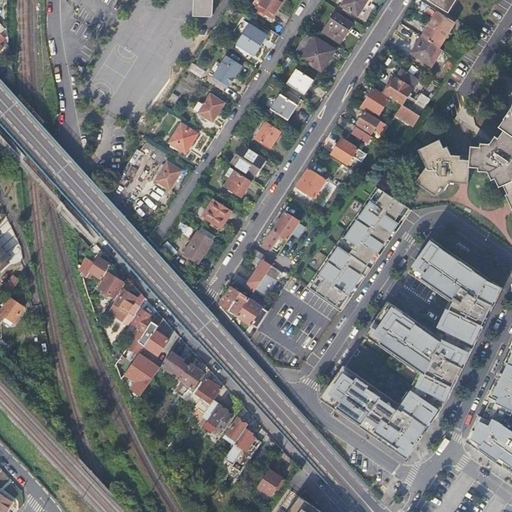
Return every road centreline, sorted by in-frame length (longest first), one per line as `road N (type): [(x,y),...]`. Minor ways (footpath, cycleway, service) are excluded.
road 1 (primary): [(369,509),(0,101)]
road 2 (residential): [(207,300),(399,0)]
road 3 (residential): [(511,263),(441,218),(422,225),(300,401)]
road 4 (residential): [(312,0),(142,256)]
road 5 (residential): [(196,314),(184,333),(346,511)]
road 6 (residential): [(446,450),(511,311)]
road 7 (residential): [(423,484),(300,401)]
road 8 (residential): [(300,401),(207,300)]
road 9 (residential): [(142,256),(71,175),(72,149)]
